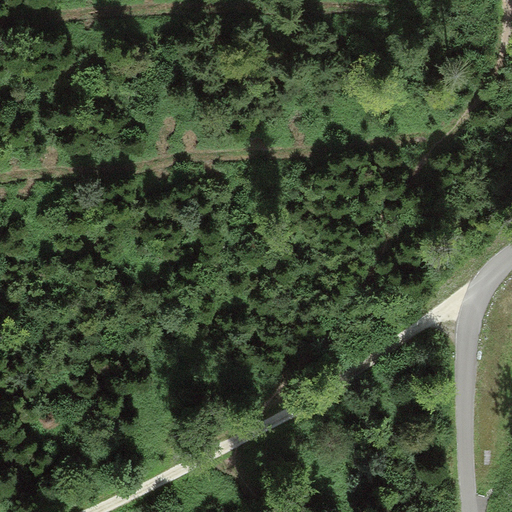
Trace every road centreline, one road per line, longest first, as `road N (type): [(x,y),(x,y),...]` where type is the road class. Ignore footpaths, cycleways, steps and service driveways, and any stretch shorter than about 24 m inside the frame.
road 1 (track): [(223,447),(388,348),(497,268)]
road 2 (track): [(97,511),(223,447)]
